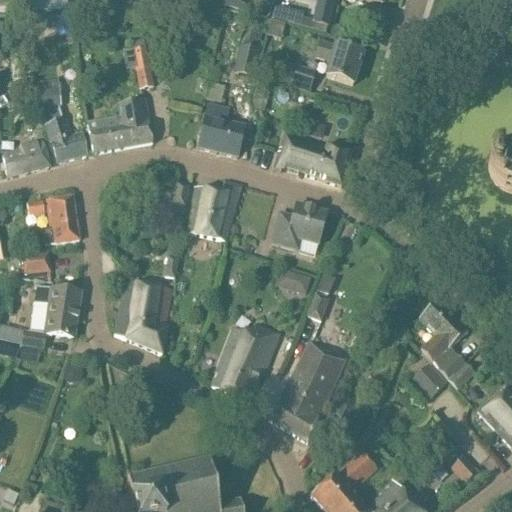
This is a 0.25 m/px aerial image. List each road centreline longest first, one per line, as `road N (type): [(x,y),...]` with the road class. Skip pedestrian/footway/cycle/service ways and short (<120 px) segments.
road 1 (residential): [(308,511),(288,465),(247,424),(101,342),(92,309),(88,172)]
road 2 (residential): [(88,172),(152,158),(183,161),(350,205)]
road 3 (residential): [(511,369),(394,241),(350,205)]
road 4 (residential): [(350,205),(418,0)]
